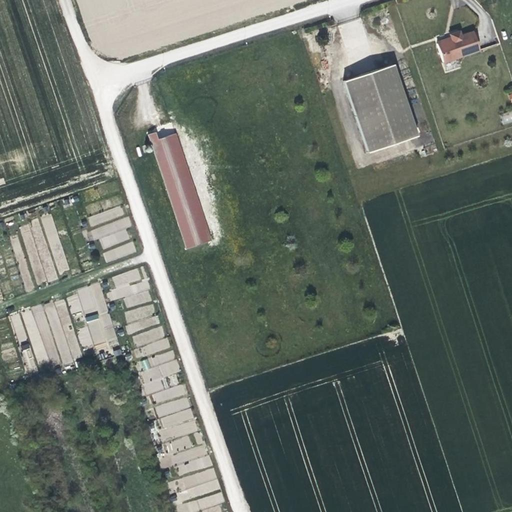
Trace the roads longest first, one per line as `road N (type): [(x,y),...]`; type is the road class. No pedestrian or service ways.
road 1 (track): [(240,511),(104,115),(101,74),(83,54),(64,0)]
road 2 (unclassified): [(348,0),(101,74)]
